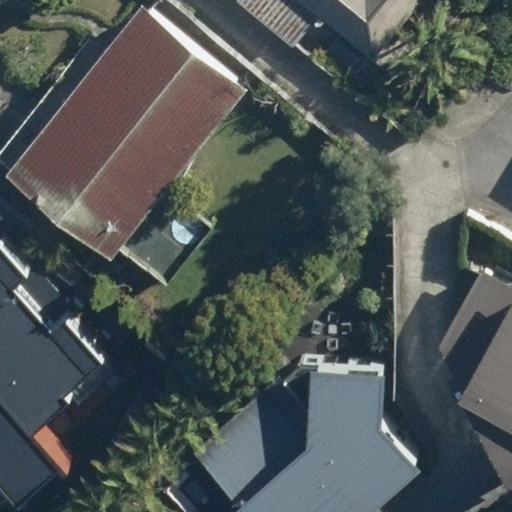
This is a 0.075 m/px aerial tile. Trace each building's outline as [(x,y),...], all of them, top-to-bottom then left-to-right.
[(244,83),(142,0),(136,0),(0,163),(0,164),(105,251),(244,83)] [(324,15),(381,59),(426,0),(246,0),(303,43),(324,15)] [(511,287),(480,268),(436,339),(511,478),(511,287)] [(68,363),(0,293),(0,423),(3,426),(68,363)] [(149,338),(118,371),(163,412),(194,379),(149,338)] [(247,511),(343,511),(421,446),(385,412),(378,362),(304,360),(302,404),(244,402),(191,447),(247,511)]
